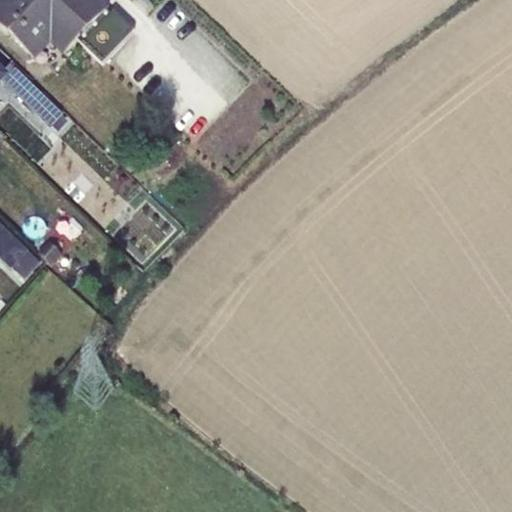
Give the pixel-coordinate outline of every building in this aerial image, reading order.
[(77,41),(33,0),(0,0),(0,29),(34,61),(50,45),(62,56),(77,41)] [(33,0),(77,41),(102,64),(133,30),(100,0),(33,0)] [(0,83),(49,130),(50,128),(55,133),(66,122),(7,66),(1,72),(0,70),(0,83)] [(0,225),(0,260),(23,284),(41,266),(0,225)] [(48,244),(38,255),(51,269),(62,257),(48,244)]
